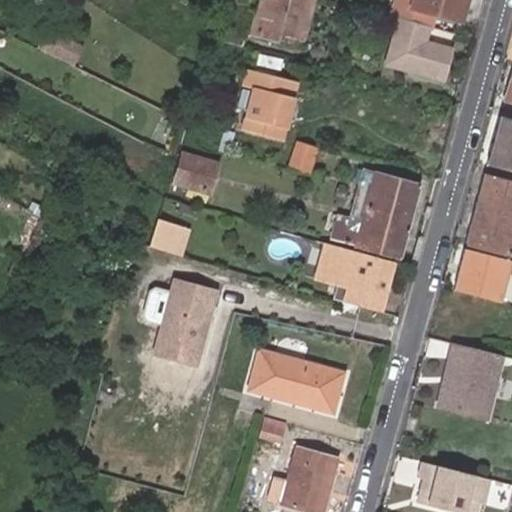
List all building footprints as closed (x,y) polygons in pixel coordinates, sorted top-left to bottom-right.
[(224,0),(220,16),(212,37),(219,24),(226,26),(229,16),(233,0),(224,0)] [(248,30),(299,45),(311,0),(259,0),(257,8),(254,8),(248,30)] [(464,0),(413,0),(412,8),(459,22),(464,0)] [(226,26),(235,28),(238,19),(229,16),(226,26)] [(431,26),(398,17),(386,63),(443,79),(452,50),(426,42),(431,26)] [(212,37),(232,42),(236,29),(235,28),(226,26),(219,24),(212,37)] [(19,28),(16,37),(50,53),(54,45),(19,28)] [(234,49),(224,85),(234,88),(245,52),(234,49)] [(256,110),(274,116),(289,64),(245,52),(234,88),(224,85),(219,99),(256,110)] [(219,99),(217,108),(254,119),(256,110),(219,99)] [(511,170),(511,120),(498,117),(485,164),(511,170)] [(314,149),(296,143),(289,167),(307,172),(314,149)] [(179,153),(171,180),(208,191),(216,163),(179,153)] [(363,169),(349,224),(361,227),(376,173),(363,169)] [(361,227),(349,224),(334,219),(329,237),(400,257),(420,184),(376,173),(361,227)] [(511,181),(483,174),(450,291),(500,305),(511,262),(511,181)] [(335,184),(332,196),(345,200),(348,188),(335,184)] [(187,230),(157,222),(150,248),(179,257),(187,230)] [(394,261),(327,242),(319,274),(330,277),(328,284),(340,287),(336,300),(382,312),(393,275),(394,261)] [(317,281),(328,284),(330,277),(319,274),(317,281)] [(216,293),(175,283),(155,360),(196,370),(216,293)] [(504,358),(449,345),(433,410),(488,423),(504,358)] [(343,373),(261,350),(249,391),(331,414),(343,373)] [(154,407),(157,408),(166,372),(163,371),(152,368),(143,404),(154,407)] [(263,417),(257,437),(277,442),(283,423),(263,417)] [(322,511),(338,457),(299,446),(290,482),(274,478),(268,501),(310,511),(322,511)] [(477,511),(486,481),(424,464),(413,504),(445,511),(477,511)]
